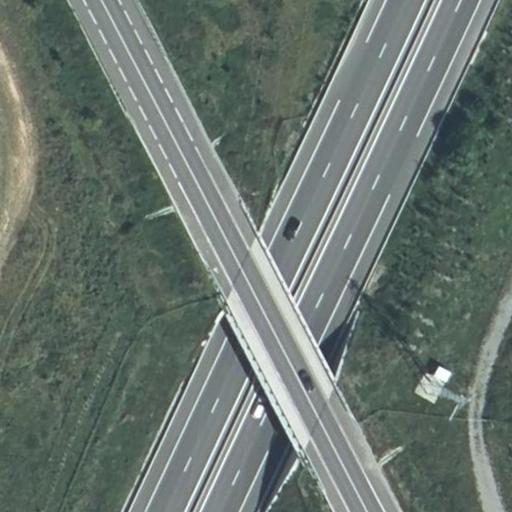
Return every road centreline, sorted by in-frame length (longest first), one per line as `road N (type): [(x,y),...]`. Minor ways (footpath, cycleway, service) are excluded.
road 1 (secondary): [(366,511),(98,0)]
road 2 (motorway): [(396,0),(162,511)]
road 3 (motorway): [(217,511),(450,0)]
